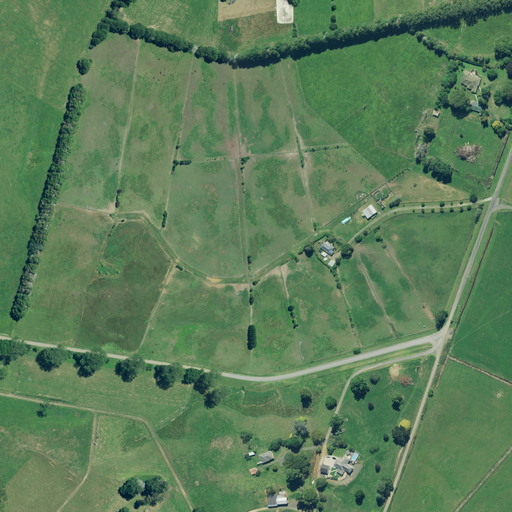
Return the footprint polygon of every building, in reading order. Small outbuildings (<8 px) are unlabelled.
[(471,73),(464,71),(463,76),(464,76),(461,83),(465,84),(464,85),(468,86),(467,88),(472,89),(471,92),(476,93),(478,86),(479,86),(481,78),(470,75),(471,73)] [(483,105),(474,102),(472,110),(481,112),(483,105)] [(440,112),(435,110),(431,123),(436,125),(440,112)] [(378,212),(372,205),(363,211),(368,219),(378,212)] [(335,249),(325,242),(321,248),(332,255),(335,249)] [(274,459),(272,451),(260,456),(263,463),(274,459)] [(350,460),(347,457),(343,463),(338,460),(334,466),(339,468),(337,471),(343,475),(346,470),(351,473),(353,468),(347,465),(350,460)] [(278,499),(277,494),(268,495),(269,506),(289,504),(289,505),(297,504),(296,497),(278,499)]
